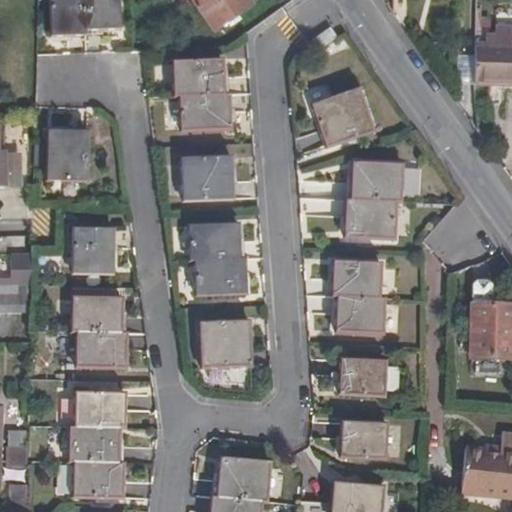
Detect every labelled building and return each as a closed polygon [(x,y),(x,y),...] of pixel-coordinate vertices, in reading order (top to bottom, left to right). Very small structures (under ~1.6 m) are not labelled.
[(54,0),(56,43),(122,41),(120,0),(54,0)] [(260,10),(254,0),(195,0),(216,34),(260,10)] [(511,29),(499,28),(498,45),(511,45),(511,29)] [(346,42),(339,33),(322,45),(328,54),(346,42)] [(479,44),(477,92),(510,94),(511,88),(511,45),(498,45),(479,44)] [(179,106),(227,104),(225,69),(173,72),(173,106),(179,106)] [(332,152),(380,136),(366,94),(318,110),(332,152)] [(232,104),(227,104),(179,106),(180,141),(234,140),(232,104)] [(88,128),(49,127),(49,179),(88,180),(88,128)] [(7,152),(8,186),(23,185),(22,152),(7,152)] [(413,161),(363,161),(361,198),(407,198),(411,198),(413,161)] [(235,166),(185,167),(186,210),(238,208),(235,166)] [(356,237),(405,236),(407,198),(361,198),(356,198),(356,237)] [(115,268),(116,223),(71,224),(72,269),(115,268)] [(200,266),(245,265),(245,231),(194,232),(195,267),(200,266)] [(18,282),(34,282),(34,252),(9,252),(10,275),(12,276),(12,282),(18,282)] [(347,295),(372,297),(373,262),(346,261),(344,295),(347,295)] [(372,297),(389,297),(391,262),(373,262),(372,297)] [(250,265),(245,265),(200,266),(201,301),(251,299),(250,265)] [(2,310),(17,310),(18,282),(12,282),(2,283),(2,310)] [(17,310),(34,309),(34,282),(18,282),(17,310)] [(495,307),(496,288),(492,283),(479,282),(475,286),(474,306),(495,307)] [(80,329),(126,330),(126,294),(74,294),(75,329),(80,329)] [(345,330),(371,331),(372,297),(347,295),(345,330)] [(372,297),(371,331),(390,332),(393,297),(389,297),(372,297)] [(472,358),(499,359),(499,307),(495,307),(474,306),(472,306),(472,358)] [(511,307),(499,307),(499,359),(511,359),(511,307)] [(131,330),(126,330),(80,329),(79,364),(130,366),(131,330)] [(253,329),(203,332),(207,377),(256,373),(253,329)] [(346,394),(370,395),(371,358),(347,357),(346,394)] [(371,358),(370,395),(391,396),(392,359),(371,358)] [(256,373),(207,377),(208,394),(258,401),(256,373)] [(80,424),(124,427),(129,427),(131,392),(80,389),(80,424)] [(369,457),(369,422),(347,421),(346,456),(369,457)] [(392,423),(369,422),(369,457),(391,458),(392,423)] [(123,461),(124,427),(80,424),(73,424),(72,460),(78,460),(123,461)] [(511,490),(511,430),(507,430),(504,447),(470,445),(467,488),(511,490)] [(32,447),(33,432),(14,432),(14,446),(32,447)] [(32,469),(32,447),(14,446),(13,446),(12,468),(32,469)] [(129,462),(123,461),(78,460),(78,494),(129,496),(129,462)] [(224,460),(222,499),(267,503),(273,504),(275,465),(224,460)] [(335,511),(368,511),(369,481),(339,478),(335,511)] [(369,481),(368,511),(386,511),(388,483),(369,481)] [(30,511),(31,497),(31,486),(15,485),(14,511),(30,511)] [(216,499),(214,511),(265,511),(267,503),(222,499),(216,499)]
